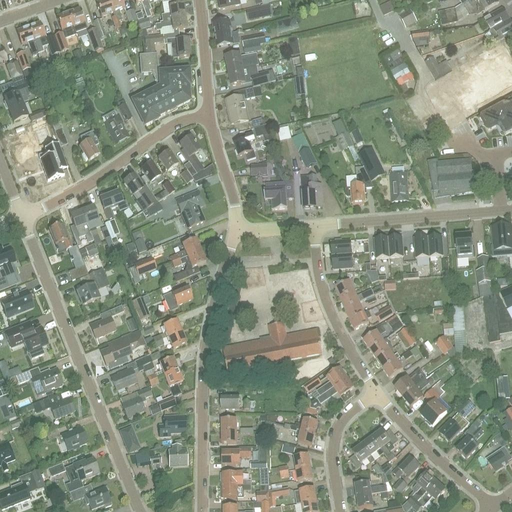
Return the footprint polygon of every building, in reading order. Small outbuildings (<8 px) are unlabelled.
[(101,17),(113,13),(107,0),(105,0),(96,3),(101,17)] [(113,15),(114,17),(116,16),(118,22),(121,21),(119,15),(121,15),(119,11),(124,9),(121,0),(107,0),(113,13),(113,15)] [(151,11),(149,5),(147,0),(133,0),(135,4),(141,2),(146,19),(147,18),(151,17),(149,11),(151,11)] [(218,0),(219,5),(218,5),(217,6),(218,10),(219,10),(220,10),(221,10),(235,8),(235,7),(241,6),(240,1),(243,0),(218,0)] [(459,0),(463,5),(468,16),(469,16),(478,15),(485,12),(499,4),(496,0),(459,0)] [(383,7),(386,17),(397,13),(393,3),(383,7)] [(165,20),(185,17),(183,4),(169,6),(170,14),(161,15),(162,22),(160,22),(160,23),(166,22),(165,20)] [(272,16),(269,5),(246,10),(248,21),(272,16)] [(68,13),(75,33),(87,29),(80,9),(68,13)] [(128,23),(137,20),(133,9),(125,13),(128,23)] [(455,9),(444,12),(445,16),(447,25),(458,23),(455,9)] [(405,28),(417,22),(410,10),(399,16),(405,28)] [(491,32),(510,20),(503,10),(484,20),(491,31),(491,32)] [(68,13),(56,18),(62,33),(54,36),(60,54),(69,50),(65,39),(75,35),(75,33),(68,13)] [(164,36),(178,34),(178,30),(187,29),(185,17),(165,20),(166,22),(160,23),(160,24),(155,25),(156,31),(160,31),(161,36),(164,36)] [(140,30),(150,27),(147,18),(146,19),(137,21),(140,30)] [(99,20),(93,22),(98,34),(104,31),(99,20)] [(491,32),(491,31),(489,32),(496,44),(511,34),(511,23),(510,20),(491,32)] [(45,23),(49,34),(54,32),(49,21),(45,23)] [(28,28),(38,54),(43,52),(42,47),(47,45),(51,57),(60,54),(54,36),(47,39),(45,35),(44,36),(40,24),(28,28)] [(216,37),(232,35),(230,24),(214,26),(216,37)] [(252,33),(252,24),(244,24),(244,34),(252,33)] [(32,56),(38,54),(28,28),(16,32),(21,46),(28,43),(32,56)] [(146,29),(145,28),(140,30),(142,38),(144,38),(148,37),(146,29)] [(102,50),(95,29),(88,32),(96,52),(102,50)] [(412,41),(430,39),(429,35),(436,34),(436,31),(411,34),(412,41)] [(232,35),(216,37),(217,48),(234,46),(233,46),(240,45),(239,34),(236,34),(232,35)] [(390,49),(401,45),(399,40),(394,41),(392,35),(386,37),(390,49)] [(164,36),(161,36),(148,37),(144,38),(145,45),(164,43),(164,36)] [(265,44),(264,36),(242,40),(243,48),(260,45),(265,44)] [(188,40),(179,41),(166,42),(166,45),(170,45),(172,59),(189,58),(188,40)] [(261,51),(260,45),(243,48),(244,54),(261,51)] [(453,77),(472,110),(474,108),(504,92),(511,87),(511,66),(503,49),(475,65),(453,77)] [(24,81),(31,78),(31,77),(33,76),(25,52),(16,55),(24,78),(23,78),(24,81)] [(189,102),(188,86),(192,86),(191,78),(189,79),(189,70),(158,73),(157,54),(139,55),(141,74),(154,73),(155,80),(159,88),(132,101),(144,126),(158,119),(157,118),(170,111),(171,113),(178,109),(177,108),(189,102)] [(259,67),(257,55),(241,58),(240,55),(225,58),(228,73),(243,70),(259,67)] [(439,67),(434,58),(424,63),(435,81),(444,76),(444,75),(448,73),(443,64),(439,67)] [(16,64),(7,67),(12,80),(21,77),(16,64)] [(243,70),(228,73),(231,87),(246,84),(243,70)] [(411,71),(397,78),(401,87),(416,79),(411,71)] [(253,87),(263,85),(275,82),(273,72),(251,77),(253,87)] [(23,78),(12,82),(15,88),(25,84),(24,81),(23,78)] [(15,88),(8,91),(10,97),(4,99),(5,102),(4,102),(7,110),(8,109),(9,111),(23,106),(22,105),(27,103),(26,99),(30,97),(25,84),(15,88)] [(226,102),(232,125),(249,121),(244,101),(255,99),(252,89),(233,93),(235,100),(226,102)] [(86,94),(82,96),(85,104),(90,102),(86,94)] [(499,107),(480,118),(484,125),(486,132),(499,125),(504,136),(511,131),(511,95),(497,103),(499,107)] [(27,118),(24,108),(28,106),(27,103),(22,105),(23,106),(9,111),(13,123),(27,118)] [(118,109),(125,122),(131,119),(124,106),(118,109)] [(45,110),(29,116),(32,122),(43,118),(43,117),(48,116),(45,110)] [(470,123),(467,117),(463,119),(461,114),(447,121),(453,132),(470,123)] [(104,124),(116,145),(129,138),(122,124),(123,123),(119,116),(117,117),(104,124)] [(254,129),(265,127),(262,119),(252,122),(254,129)] [(51,138),(53,137),(48,125),(38,129),(41,137),(47,134),(49,139),(51,138)] [(270,135),(267,126),(265,127),(254,129),(257,139),(270,135)] [(88,161),(99,155),(95,147),(99,144),(93,131),(79,138),(83,145),(80,147),(84,154),(82,155),(86,162),(88,161)] [(359,161),(353,147),(347,133),(337,138),(343,151),(348,149),(355,163),(359,161)] [(297,137),(292,140),(306,170),(317,164),(303,134),(297,137)] [(256,159),(254,151),(252,152),(249,144),(255,142),(253,135),(247,137),(248,140),(235,144),(239,157),(245,155),(247,162),(256,159)] [(191,137),(180,145),(185,153),(183,155),(189,163),(183,166),(187,171),(192,178),(198,174),(204,170),(193,155),(200,151),(191,137)] [(50,152),(39,156),(48,182),(64,176),(62,171),(68,169),(59,143),(49,147),(50,152)] [(254,148),(257,154),(265,150),(262,143),(254,148)] [(359,156),(364,168),(371,182),(385,176),(373,150),(359,156)] [(167,173),(177,166),(168,152),(158,159),(167,173)] [(438,164),(437,160),(428,162),(433,192),(440,191),(440,196),(450,195),(450,197),(473,192),(473,188),(477,187),(473,171),(472,171),(471,162),(438,164)] [(158,185),(164,181),(151,164),(141,171),(150,184),(155,181),(158,185)] [(252,177),(257,177),(262,177),(267,176),(267,166),(251,167),(252,177)] [(365,170),(364,168),(356,169),(357,171),(358,187),(351,188),(347,189),(345,191),(345,193),(346,196),(347,198),(352,198),(352,205),(354,205),(354,207),(359,206),(359,204),(365,204),(365,194),(366,194),(366,189),(374,189),(371,182),(365,170)] [(187,171),(180,175),(186,185),(193,181),(192,178),(187,171)] [(407,174),(390,175),(392,203),(409,202),(407,174)] [(143,190),(134,176),(124,183),(136,202),(139,200),(146,210),(157,202),(147,187),(143,190)] [(318,186),(317,177),(309,177),(310,192),(302,193),(303,210),(323,209),(322,186),(318,186)] [(169,196),(175,191),(168,182),(162,186),(169,196)] [(295,200),(294,183),(277,184),(277,191),(264,192),(265,201),(271,201),(272,211),(287,210),(286,200),(295,200)] [(198,191),(176,200),(188,230),(205,222),(199,208),(204,206),(198,191)] [(126,201),(123,203),(119,192),(100,199),(104,210),(103,210),(107,220),(113,218),(110,210),(118,207),(119,212),(128,209),(126,201)] [(93,207),(82,212),(92,239),(98,236),(95,228),(101,226),(93,207)] [(71,216),(70,216),(74,227),(78,238),(85,236),(88,243),(93,242),(92,239),(82,212),(80,212),(76,214),(75,212),(71,214),(71,216)] [(117,242),(110,222),(105,224),(106,227),(111,240),(112,244),(117,242)] [(61,224),(49,229),(55,246),(56,248),(57,251),(58,251),(59,253),(67,250),(75,271),(84,267),(77,247),(72,248),(69,240),(68,241),(61,224)] [(511,235),(511,226),(491,228),(493,247),(493,252),(494,256),(508,255),(508,251),(511,250),(511,235)] [(111,240),(106,227),(101,229),(106,242),(111,240)] [(472,249),(471,235),(457,237),(458,250),(457,250),(458,260),(475,258),(475,249),(472,249)] [(441,237),(428,238),(429,259),(443,258),(442,237),(441,237)] [(403,258),(402,238),(388,239),(390,259),(403,258)] [(428,238),(414,239),(416,260),(429,259),(428,238)] [(172,263),(200,251),(196,239),(182,245),(184,251),(177,254),(177,255),(169,258),(172,263)] [(376,260),(390,259),(388,239),(374,240),(376,260)] [(341,241),(335,241),(336,243),(331,243),(332,257),(352,256),(351,242),(341,242),(341,241)] [(0,291),(9,288),(5,279),(16,274),(11,264),(15,263),(9,249),(2,251),(1,250),(0,250),(0,291)] [(200,251),(172,263),(173,268),(185,264),(187,269),(189,270),(205,264),(200,251)] [(353,269),(352,256),(332,257),(333,271),(353,269)] [(477,259),(479,271),(476,271),(478,284),(492,283),(488,257),(477,259)] [(134,284),(148,279),(145,273),(155,269),(152,260),(128,270),(134,284)] [(75,271),(69,273),(72,282),(88,276),(84,267),(75,271)] [(88,276),(92,286),(76,293),(82,307),(100,299),(96,291),(109,285),(103,270),(88,276)] [(175,283),(188,278),(187,273),(184,272),(173,276),(175,283)] [(349,281),(334,288),(339,299),(354,292),(349,281)] [(395,290),(395,282),(395,281),(384,282),(385,291),(395,290)] [(177,306),(192,300),(189,292),(191,291),(189,286),(171,294),(163,298),(170,313),(179,309),(177,306)] [(511,287),(500,293),(507,309),(511,306),(511,287)] [(354,292),(339,299),(344,310),(359,303),(366,300),(374,296),(372,290),(356,297),(354,292)] [(13,298),(1,302),(6,313),(13,311),(15,315),(32,308),(26,292),(17,296),(16,295),(12,296),(13,298)] [(484,304),(501,301),(497,294),(483,298),(484,304)] [(374,296),(366,300),(369,305),(377,301),(376,301),(374,296)] [(138,322),(150,318),(142,298),(131,303),(138,322)] [(359,303),(344,310),(348,320),(363,313),(359,303)] [(96,340),(116,332),(110,318),(124,313),(121,307),(100,315),(102,321),(90,326),(96,340)] [(506,311),(504,307),(485,309),(485,315),(507,312),(506,311)] [(379,323),(393,315),(389,308),(375,316),(379,323)] [(363,313),(348,320),(353,331),(368,324),(367,320),(371,318),(368,312),(364,314),(363,313)] [(510,317),(507,312),(485,315),(486,320),(510,317)] [(487,326),(498,324),(504,323),(510,323),(511,322),(511,321),(510,317),(486,320),(487,326)] [(176,321),(162,327),(165,333),(167,338),(181,333),(176,321)] [(403,328),(400,323),(392,329),(395,333),(403,328)] [(32,332),(29,324),(6,334),(10,344),(12,349),(25,344),(31,360),(44,355),(41,348),(46,346),(40,329),(32,332)] [(286,337),(283,324),(268,327),(271,340),(223,349),(227,373),(322,355),(317,331),(286,337)] [(369,351),(383,342),(379,336),(386,332),(381,326),(374,330),(376,332),(363,341),(369,351)] [(145,336),(154,332),(152,327),(143,331),(145,336)] [(221,339),(230,341),(233,329),(224,327),(221,339)] [(412,336),(406,329),(401,333),(406,340),(412,336)] [(109,349),(101,352),(106,365),(107,367),(108,367),(110,370),(123,365),(121,359),(126,357),(132,355),(131,353),(145,347),(143,341),(139,332),(118,341),(120,345),(109,349)] [(181,333),(167,338),(170,345),(172,350),(186,344),(181,333)] [(151,337),(143,341),(145,347),(154,344),(162,341),(160,335),(152,339),(151,337)] [(406,340),(411,348),(417,344),(412,336),(406,340)] [(444,355),(453,349),(444,336),(435,342),(444,355)] [(488,337),(489,344),(500,342),(499,336),(488,337)] [(101,346),(110,342),(108,337),(99,341),(101,346)] [(376,361),(389,352),(383,342),(369,351),(376,361)] [(383,370),(396,361),(389,352),(376,361),(383,370)] [(410,352),(403,356),(406,360),(413,356),(410,352)] [(149,357),(135,363),(137,370),(139,373),(143,371),(144,373),(145,373),(152,370),(154,369),(152,363),(149,357)] [(163,377),(178,371),(173,359),(159,364),(163,377)] [(396,361),(383,370),(389,380),(403,371),(396,361)] [(320,398),(347,379),(343,374),(344,374),(345,372),(343,369),(342,369),(340,370),(340,369),(333,374),(329,368),(317,377),(304,385),(308,393),(321,385),(320,383),(326,378),(330,384),(317,393),(320,398)] [(124,389),(137,384),(132,369),(121,374),(122,375),(111,379),(118,395),(125,392),(124,389)] [(62,385),(56,370),(32,379),(29,372),(17,377),(17,376),(6,381),(9,389),(20,384),(21,385),(31,380),(37,395),(44,392),(62,385)] [(402,399),(422,382),(426,379),(419,370),(414,374),(407,380),(406,380),(394,390),(402,399)] [(178,371),(163,377),(168,389),(172,397),(172,399),(181,396),(177,385),(182,383),(178,371)] [(154,375),(147,378),(149,383),(156,380),(155,375),(154,375)] [(347,379),(320,398),(317,400),(320,405),(327,401),(330,405),(341,397),(345,403),(354,397),(350,391),(353,388),(347,379)] [(156,380),(149,383),(151,388),(159,385),(156,380)] [(0,392),(2,398),(9,395),(3,381),(0,382),(0,392)] [(435,394),(441,390),(440,389),(444,385),(440,381),(424,396),(428,401),(435,394)] [(425,387),(422,382),(402,399),(410,409),(422,399),(418,394),(425,387)] [(122,405),(127,419),(145,411),(142,404),(146,402),(145,399),(152,396),(149,389),(137,394),(139,398),(122,405)] [(432,405),(420,416),(427,423),(426,424),(430,428),(431,427),(432,428),(446,414),(435,403),(439,399),(444,394),(441,390),(435,394),(428,401),(432,405)] [(172,399),(172,397),(157,404),(160,413),(175,407),(172,399)] [(222,410),(239,410),(239,397),(222,397),(222,410)] [(53,405),(50,398),(32,406),(34,411),(35,415),(50,409),(55,420),(74,413),(68,399),(53,405)] [(461,434),(470,425),(464,420),(475,409),(466,401),(455,412),(459,416),(453,421),(453,420),(439,434),(448,444),(460,433),(461,434)] [(304,408),(303,414),(315,417),(316,411),(310,409),(311,404),(304,408)] [(160,438),(169,437),(169,435),(185,434),(184,417),(164,418),(165,426),(159,427),(160,438)] [(221,432),(236,431),(236,419),(221,420),(221,432)] [(291,427),(290,432),(296,433),(297,430),(315,434),(318,422),(314,422),(304,419),(303,420),(302,426),(296,424),(295,428),(291,427)] [(12,430),(22,426),(19,421),(10,424),(12,430)] [(148,422),(136,427),(139,435),(151,430),(148,422)] [(477,422),(466,432),(471,437),(472,436),(479,429),(482,426),(477,422)] [(131,428),(129,429),(119,433),(124,446),(128,455),(140,450),(131,428)] [(57,430),(45,434),(48,442),(57,438),(60,445),(64,443),(67,452),(72,450),(73,451),(79,448),(79,447),(86,444),(85,442),(87,441),(85,435),(83,436),(80,429),(60,437),(57,430)] [(296,433),(295,436),(299,437),(298,443),(312,446),(315,434),(297,430),(296,433)] [(398,442),(390,431),(385,435),(382,431),(381,431),(380,430),(375,433),(376,435),(372,438),(380,449),(384,454),(387,458),(390,463),(395,459),(392,454),(391,455),(389,453),(395,449),(393,446),(398,442)] [(236,431),(221,432),(222,444),(236,444),(236,431)] [(467,439),(456,451),(466,461),(477,448),(473,444),(476,440),(472,436),(471,437),(469,440),(467,439)] [(380,457),(384,454),(380,449),(372,438),(368,441),(367,440),(366,439),(362,442),(362,443),(363,445),(362,445),(371,456),(376,452),(380,457)] [(14,460),(7,443),(0,445),(0,466),(3,473),(8,471),(5,464),(14,460)] [(371,457),(371,456),(362,445),(352,452),(355,456),(349,460),(356,470),(363,466),(361,464),(367,460),(371,465),(374,462),(371,457)] [(180,450),(180,446),(172,447),(172,450),(168,451),(169,467),(187,466),(186,449),(180,450)] [(293,456),(295,449),(283,446),(281,453),(293,456)] [(222,466),(240,466),(239,458),(251,458),(251,449),(239,449),(239,452),(222,452),(222,466)] [(507,464),(511,461),(503,449),(486,460),(495,474),(507,466),(507,464)] [(154,450),(148,452),(148,453),(150,465),(161,464),(160,456),(155,457),(154,450)] [(296,471),(310,469),(308,456),(294,458),(296,471)] [(419,468),(410,458),(403,465),(402,464),(392,473),(397,478),(402,474),(407,479),(419,468)] [(79,482),(98,474),(92,459),(73,466),(79,482)] [(65,472),(62,464),(47,470),(51,478),(65,472)] [(377,475),(384,475),(381,470),(377,465),(372,469),(377,475)] [(381,470),(384,475),(385,476),(392,469),(389,465),(381,470)] [(310,469),(296,471),(298,484),(312,481),(310,469)] [(38,471),(29,475),(32,481),(36,491),(45,487),(38,471)] [(223,486),(237,486),(251,486),(251,481),(242,481),(242,474),(223,474),(223,486)] [(407,504),(411,508),(435,482),(426,474),(417,484),(422,489),(417,494),(416,494),(408,502),(407,504)] [(356,479),(357,485),(355,485),(357,497),(372,495),(380,494),(387,493),(386,487),(371,489),(370,484),(371,484),(370,476),(356,479)] [(397,497),(407,486),(400,480),(393,488),(397,497)] [(11,490),(0,494),(0,508),(1,511),(29,500),(27,495),(36,491),(32,481),(22,486),(11,490)] [(435,482),(411,508),(414,511),(418,511),(422,509),(432,498),(435,501),(445,491),(435,482)] [(252,492),(251,486),(237,486),(223,486),(223,491),(221,491),(221,499),(237,499),(244,499),(244,492),(252,492)] [(84,498),(83,498),(86,506),(89,505),(91,511),(104,507),(105,509),(111,507),(106,495),(109,494),(106,488),(86,496),(84,497),(84,498)] [(84,498),(84,497),(80,489),(69,494),(73,503),(83,498),(84,498)] [(269,492),(269,500),(290,497),(288,489),(269,492)] [(295,492),(297,505),(316,502),(314,489),(295,492)] [(374,507),(372,495),(357,497),(359,509),(374,507)] [(389,510),(402,508),(398,501),(387,503),(389,510)] [(317,511),(316,502),(297,505),(297,506),(298,511),(317,511)]
